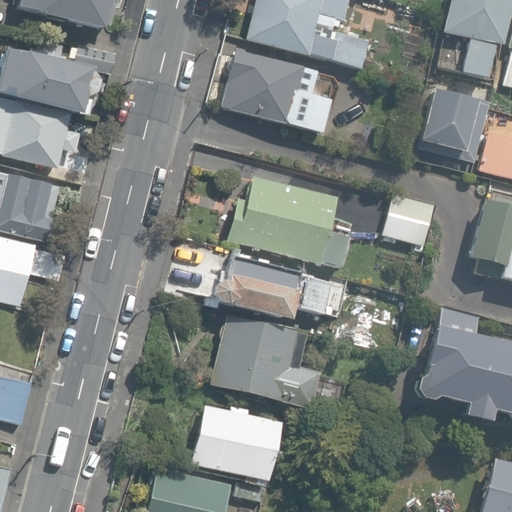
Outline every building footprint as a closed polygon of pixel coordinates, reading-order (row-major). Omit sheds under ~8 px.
[(34,14),(100,30),(107,0),(19,0),(18,8),(35,12),(34,14)] [(305,54),(354,66),(357,53),(308,40),(310,30),(317,32),(321,17),(339,21),(344,1),(337,0),(252,0),(242,41),(304,56),(305,54)] [(446,0),(438,32),(467,40),(458,75),(483,81),(492,46),(497,47),(509,0),(446,0)] [(499,87),(511,89),(511,17),(505,49),(508,50),(499,87)] [(10,100),(78,116),(82,101),(92,96),(95,84),(88,74),(88,71),(61,65),(63,59),(57,57),(60,48),(35,42),(33,51),(24,49),(22,55),(3,51),(0,63),(0,93),(11,96),(10,100)] [(108,75),(113,54),(76,45),(71,66),(108,75)] [(218,108),(317,135),(326,102),(307,97),(314,72),(234,49),(218,108)] [(484,105),(430,91),(415,151),(469,165),(484,105)] [(68,150),(71,139),(64,137),(68,116),(0,100),(0,155),(1,156),(0,158),(55,171),(60,148),(68,150)] [(476,173),(511,181),(511,138),(486,132),(476,173)] [(48,225),(57,187),(0,173),(0,233),(44,243),(45,239),(50,238),(52,228),(48,225)] [(315,262),(338,268),(346,238),(344,237),(345,233),(333,230),(332,235),(324,233),(332,200),(250,179),(244,202),(234,200),(223,242),(314,266),(315,262)] [(379,236),(420,247),(431,206),(389,195),(379,236)] [(496,278),(511,282),(511,210),(509,210),(511,204),(491,198),(490,204),(481,202),(465,259),(499,268),(496,278)] [(0,303),(16,307),(31,246),(0,238),(0,303)] [(223,305),(285,321),(288,308),(320,316),(320,315),(326,317),(328,310),(321,308),(328,283),(233,258),(235,252),(230,250),(228,257),(227,257),(220,282),(212,286),(209,295),(214,303),(223,305)] [(29,275),(57,281),(62,257),(34,251),(29,275)] [(434,320),(435,305),(416,304),(415,307),(410,307),(410,316),(416,316),(416,319),(434,320)] [(509,423),(511,423),(511,347),(470,338),(475,316),(439,308),(435,328),(430,327),(421,367),(420,376),(413,380),(410,390),(413,395),(415,400),(426,402),(433,398),(460,405),(458,417),(485,423),(487,412),(505,416),(509,423)] [(207,385),(306,410),(315,374),(293,369),(301,337),(224,318),(207,385)] [(0,420),(18,424),(29,384),(0,377),(0,420)] [(239,483),(257,488),(259,482),(260,482),(275,424),(243,416),(244,411),(228,407),(226,412),(201,406),(186,464),(240,478),(239,483)] [(475,511),(511,511),(511,464),(489,459),(475,511)] [(0,506),(9,469),(0,467),(0,506)] [(142,511),(217,511),(224,484),(153,467),(142,511)] [(231,495),(247,499),(250,487),(234,483),(231,495)]
